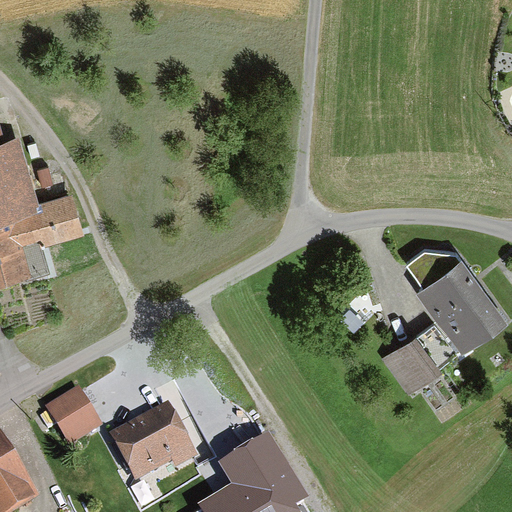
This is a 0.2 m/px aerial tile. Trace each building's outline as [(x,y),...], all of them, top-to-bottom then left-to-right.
[(0,137),(0,282),(21,277),(15,255),(70,240),(61,205),(31,213),(12,141),(2,144),(0,137)] [(424,252),(411,261),(427,283),(421,288),(464,349),(503,319),(455,255),(424,252)] [(414,338),(387,358),(409,388),(436,368),(414,338)] [(79,392),(50,409),(71,443),(99,426),(79,392)] [(168,409),(115,438),(136,477),(189,449),(168,409)] [(0,511),(9,511),(35,496),(0,440),(0,511)] [(236,490),(203,511),(292,511),(290,509),(304,500),(268,442),(223,469),(236,490)]
